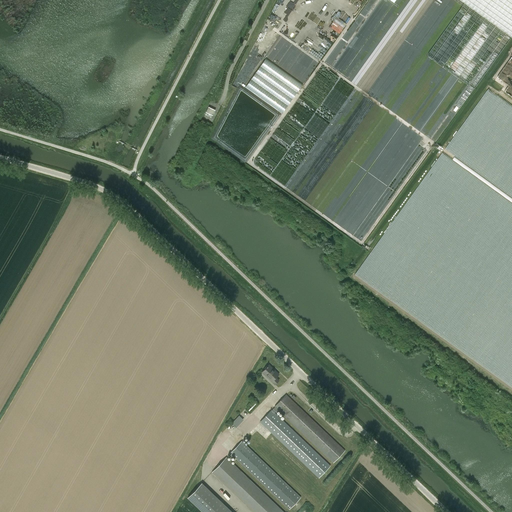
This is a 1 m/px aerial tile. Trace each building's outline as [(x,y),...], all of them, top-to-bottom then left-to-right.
[(511,0),(391,0),(395,2),(396,0),(461,0),(511,36),(511,0)] [(338,14),(335,19),(343,24),(346,19),(338,14)] [(348,40),(359,25),(354,22),(344,37),(348,40)] [(311,51),(314,47),(309,44),(311,41),(308,39),(306,41),(304,39),(301,45),(311,51)] [(304,83),(318,62),(298,49),(296,52),(295,51),(293,54),(295,55),(293,58),(295,59),(290,67),(295,70),(292,74),(304,83)] [(283,113),(302,83),(264,58),(245,88),(283,113)] [(215,110),(208,107),(206,112),(213,115),(215,110)] [(469,123),(465,121),(462,128),(460,127),(458,132),(464,135),(465,134),(467,135),(468,132),(466,131),(469,123)] [(378,240),(355,275),(374,287),(373,279),(371,277),(371,276),(370,277),(368,276),(369,275),(373,275),(373,270),(374,269),(379,269),(379,275),(383,269),(384,269),(387,264),(388,264),(390,261),(386,259),(385,251),(383,249),(380,249),(383,244),(381,243),(381,242),(378,240)] [(275,385),(279,381),(276,378),(279,374),(269,365),(262,372),(275,385)] [(333,463),(345,450),(286,394),(274,407),(275,407),(272,410),(260,422),(319,478),(331,466),(275,414),(278,411),(281,414),(333,463)] [(232,423),(236,427),(243,419),(239,415),(232,423)] [(305,493),(316,481),(294,461),(291,464),(253,428),(245,437),(305,493)] [(300,497),(242,441),(230,453),(289,509),(300,497)] [(283,511),(226,457),(212,472),(253,511),(283,511)] [(229,511),(231,510),(202,483),(188,498),(202,511),(229,511)]
